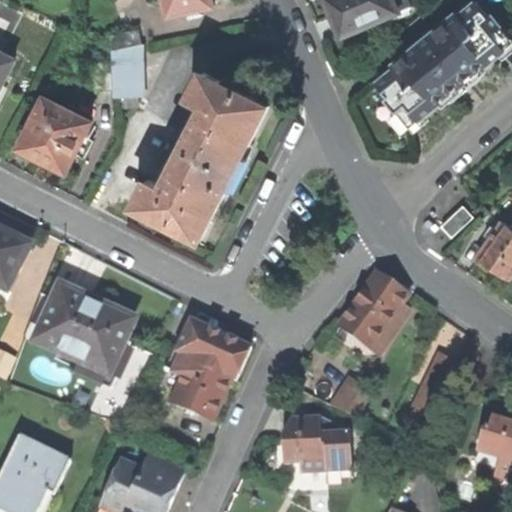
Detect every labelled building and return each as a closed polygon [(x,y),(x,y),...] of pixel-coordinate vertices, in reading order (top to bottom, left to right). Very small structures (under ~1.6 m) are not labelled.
[(214,0),(168,0),(171,14),(216,4),(214,0)] [(394,0),(326,0),(335,18),(344,39),(400,13),(394,0)] [(393,66),(375,80),(391,99),(388,101),(399,115),(403,113),(414,126),(464,86),(511,47),(511,46),(500,32),(502,30),(491,17),(488,19),(472,0),(441,0),(421,17),(435,34),(395,67),(393,66)] [(140,27),(111,33),(113,48),(143,42),(140,27)] [(145,93),(143,42),(113,48),(115,93),(145,93)] [(0,88),(16,57),(0,48),(0,88)] [(100,88),(114,87),(113,60),(99,61),(100,88)] [(272,103),(206,71),(192,98),(208,106),(169,185),(152,177),(138,204),(204,237),(223,200),(248,151),(272,103)] [(94,119),(47,95),(22,146),(47,159),(68,169),(78,151),(87,155),(95,139),(86,134),(94,119)] [(454,239),(476,219),(465,207),(444,227),(454,239)] [(511,228),(505,223),(481,258),(496,269),(511,279),(511,228)] [(3,231),(0,229),(0,286),(9,292),(32,246),(3,231)] [(392,281),(379,272),(334,335),(364,356),(378,355),(407,315),(398,308),(408,293),(392,281)] [(112,388),(132,345),(126,342),(135,322),(104,308),(80,297),(81,295),(60,286),(35,343),(80,364),(76,373),(112,388)] [(172,372),(184,377),(192,359),(232,376),(232,379),(242,383),(258,346),(227,332),(196,319),(172,372)] [(20,359),(0,349),(0,372),(11,377),(20,359)] [(232,379),(232,376),(192,359),(184,377),(173,402),(213,420),(224,395),(232,379)] [(449,364),(439,359),(414,408),(435,418),(459,369),(449,364)] [(334,404),(355,413),(371,391),(353,380),(334,404)] [(511,427),(511,421),(495,416),(490,431),(485,429),(478,451),(502,458),(497,475),(511,479),(511,428),(511,427)] [(300,463),(301,473),(328,472),(328,483),(342,483),(342,477),(353,476),(350,432),(333,433),(333,423),(320,417),(292,418),(283,435),(283,444),(284,463),(300,463)] [(113,434),(119,423),(107,418),(107,426),(113,434)] [(350,432),(333,423),(333,433),(350,432)] [(48,511),(72,463),(21,438),(0,480),(0,510),(3,511),(48,511)] [(129,511),(161,511),(164,509),(167,511),(176,493),(185,472),(150,456),(143,472),(121,462),(108,492),(117,496),(129,511)] [(102,505),(116,511),(129,511),(117,496),(108,492),(102,505)]
